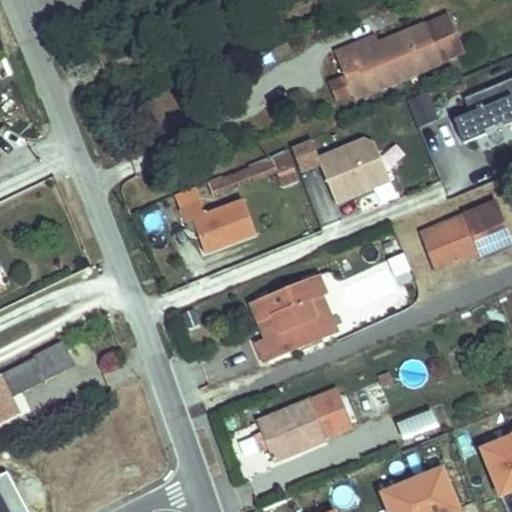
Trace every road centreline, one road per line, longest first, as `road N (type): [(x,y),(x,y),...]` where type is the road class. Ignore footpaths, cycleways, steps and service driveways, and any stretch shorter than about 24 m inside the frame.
road 1 (residential): [(200,476),(26,20)]
road 2 (unknown): [(141,315),(484,167)]
road 3 (unknown): [(170,391),(275,373),(511,273)]
